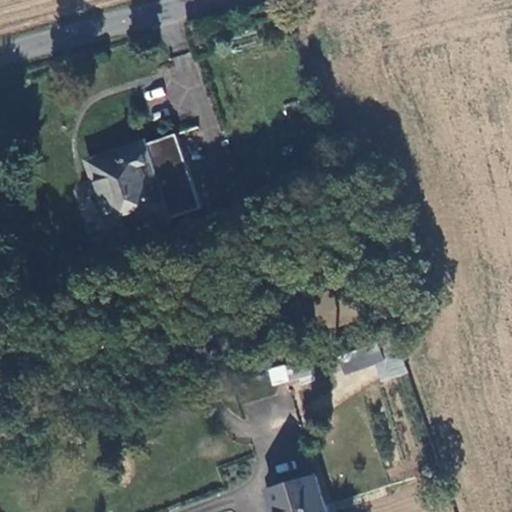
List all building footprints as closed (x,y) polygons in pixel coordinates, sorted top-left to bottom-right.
[(170,144),(146,152),(155,177),(178,168),(170,144)] [(144,145),(93,161),(103,197),(100,197),(113,240),(166,223),(195,214),(178,168),(155,177),(146,152),(144,145)] [(315,326),(357,326),(357,294),(315,294),(315,326)] [(241,303),(217,311),(222,326),(248,317),(241,303)] [(347,368),(399,350),(394,334),(377,339),(375,334),(338,348),(347,368)] [(267,368),(271,385),(288,381),(284,364),(267,368)] [(287,368),(289,382),(312,380),(310,365),(287,368)] [(270,493),(276,511),(325,511),(315,479),(270,493)]
